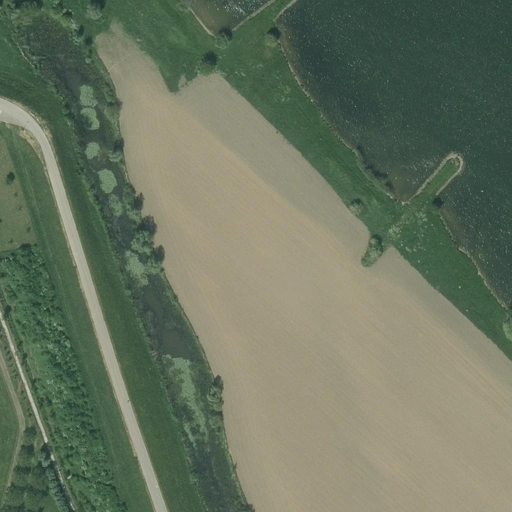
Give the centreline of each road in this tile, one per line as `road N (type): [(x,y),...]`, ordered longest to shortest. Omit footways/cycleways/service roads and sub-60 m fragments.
road 1 (unclassified): [(0,104),(33,127),(44,146),(159,511)]
road 2 (track): [(0,314),(69,511)]
